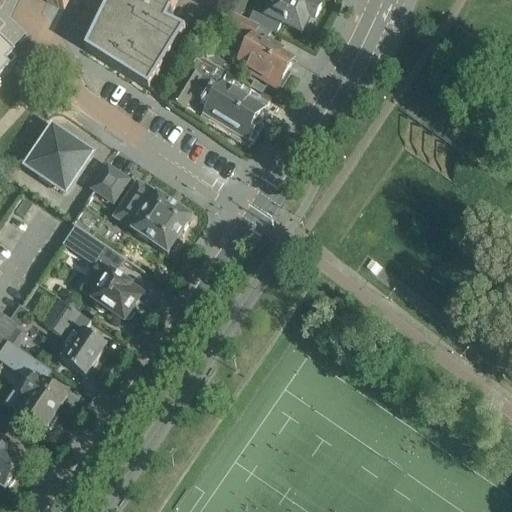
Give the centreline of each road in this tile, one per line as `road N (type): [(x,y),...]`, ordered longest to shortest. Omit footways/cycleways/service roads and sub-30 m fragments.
road 1 (secondary): [(50,511),(260,218)]
road 2 (residential): [(260,218),(81,99),(56,59)]
road 3 (secondary): [(260,218),(383,0)]
